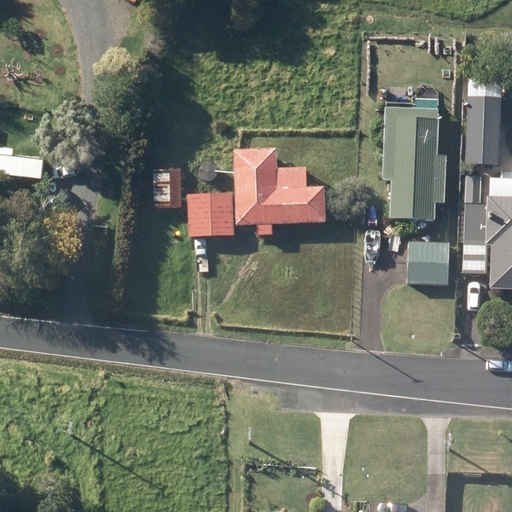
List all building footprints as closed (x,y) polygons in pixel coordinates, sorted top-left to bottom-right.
[(464,97),(461,164),(494,165),(497,99),(464,97)] [(380,110),(377,179),(385,180),(384,219),(429,221),(430,203),(439,203),(441,157),(431,156),(433,112),(380,110)] [(271,151),(229,152),(231,226),(253,226),(254,236),(266,235),(266,224),(320,223),(318,189),(301,189),(300,168),(272,169),(271,151)] [(224,162),(201,160),(199,181),(222,184),(224,162)] [(150,169),(150,207),(177,206),(176,168),(150,169)] [(463,177),(463,202),(476,203),(476,177),(463,177)] [(228,195),(184,197),(185,237),(230,236),(228,195)] [(487,246),(485,289),(511,290),(511,199),(483,198),(482,206),(461,205),(461,245),(487,246)] [(404,242),(402,283),(442,286),(445,245),(404,242)]
